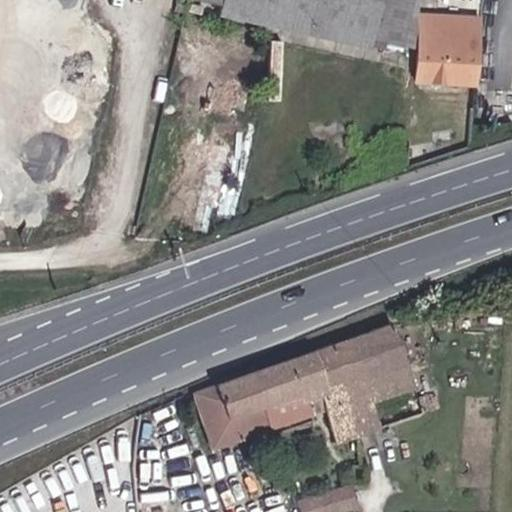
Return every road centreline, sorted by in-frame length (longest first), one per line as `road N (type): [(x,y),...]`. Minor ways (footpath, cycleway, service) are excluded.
road 1 (trunk): [(511,168),(180,284)]
road 2 (trunk): [(205,334),(511,222)]
road 3 (trunk): [(0,445),(205,334)]
road 4 (trunk): [(0,426),(205,334)]
road 5 (trunk): [(180,284),(0,363)]
road 6 (trunk): [(180,284),(0,336)]
